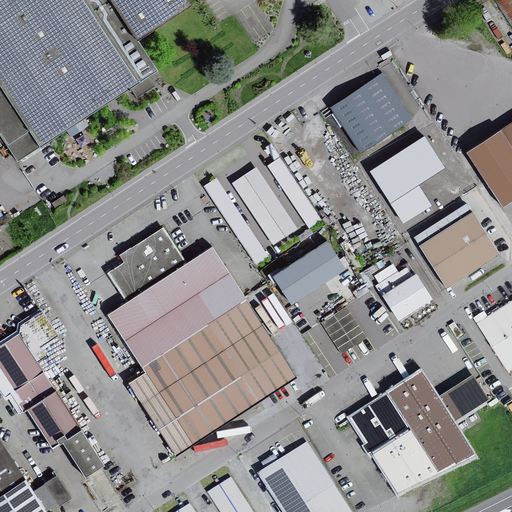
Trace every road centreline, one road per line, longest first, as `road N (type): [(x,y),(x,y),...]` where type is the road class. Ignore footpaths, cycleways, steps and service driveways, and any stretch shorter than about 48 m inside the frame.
road 1 (tertiary): [(434,0),(0,282)]
road 2 (unclassified): [(136,511),(511,271)]
road 3 (unknown): [(296,104),(440,317)]
